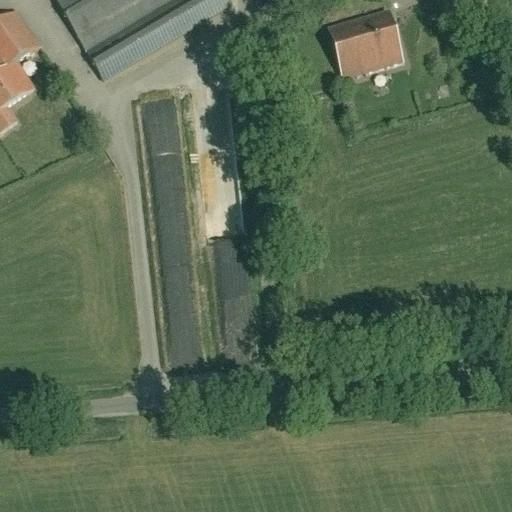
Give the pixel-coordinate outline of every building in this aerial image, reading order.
[(53,0),(103,83),(231,7),(226,0),(53,0)] [(253,0),(254,0),(265,16),(288,0),(253,0)] [(328,32),(342,81),(402,63),(388,14),(365,21),(366,24),(354,28),(353,24),(328,32)] [(0,135),(17,124),(7,110),(33,92),(16,66),(39,51),(15,15),(0,25),(0,135)] [(307,126),(296,87),(274,93),(285,132),(307,126)] [(150,101),(161,268),(165,268),(166,283),(192,282),(180,94),(157,95),(157,101),(150,101)] [(200,114),(207,192),(235,189),(228,111),(200,114)] [(213,215),(217,245),(238,243),(235,212),(213,215)]
